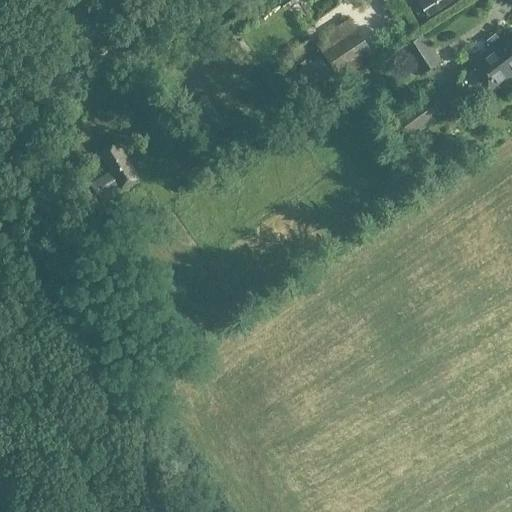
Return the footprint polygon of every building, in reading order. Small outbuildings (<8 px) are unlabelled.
[(417,0),(428,17),(454,2),(452,0),(417,0)] [(500,41),(495,35),(486,42),(490,48),(471,63),(494,93),(511,79),(511,33),(511,32),(500,41)] [(324,56),(336,72),(369,49),(357,33),(324,56)] [(441,62),(423,36),(402,50),(420,76),(441,62)] [(292,76),(303,91),(309,99),(318,93),(312,85),(331,72),(320,57),(309,65),(305,60),(300,64),(303,69),(292,76)] [(349,115),(389,88),(378,71),(338,98),(349,115)] [(411,142),(450,112),(434,92),(395,121),(411,142)] [(213,136),(224,129),(202,98),(191,105),(213,136)] [(183,141),(164,111),(144,122),(164,153),(183,141)] [(137,177),(117,145),(101,155),(112,172),(95,182),(104,197),(137,177)]
